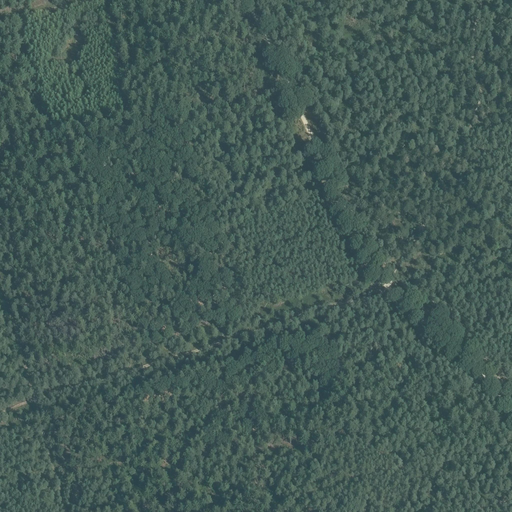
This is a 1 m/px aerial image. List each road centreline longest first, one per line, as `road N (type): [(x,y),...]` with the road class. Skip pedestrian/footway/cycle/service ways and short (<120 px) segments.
road 1 (track): [(246,0),(372,270),(511,407)]
road 2 (track): [(0,414),(391,290)]
road 3 (track): [(382,282),(456,168),(476,97),(469,51),(477,0)]
road 4 (track): [(0,276),(64,511)]
